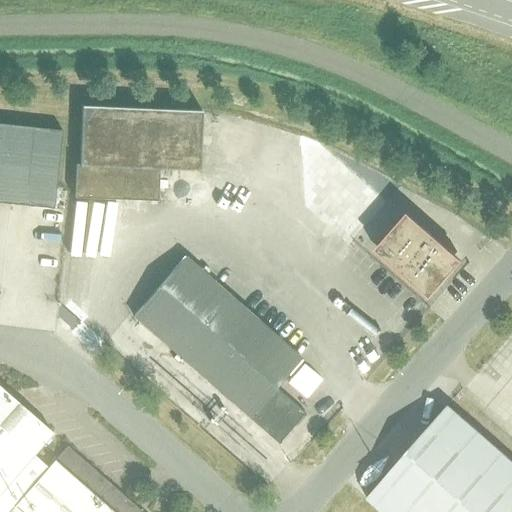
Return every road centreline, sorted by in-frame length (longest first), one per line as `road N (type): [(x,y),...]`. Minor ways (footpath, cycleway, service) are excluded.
road 1 (unclassified): [(511,154),(287,48),(184,32),(0,30)]
road 2 (unclassified): [(304,511),(511,266)]
road 3 (unclassified): [(248,511),(35,340),(0,336)]
